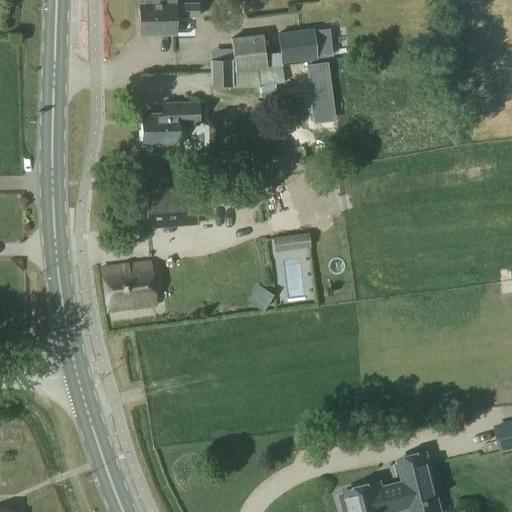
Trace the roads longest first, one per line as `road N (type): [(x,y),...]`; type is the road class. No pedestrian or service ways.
road 1 (primary): [(76,372),(52,229),(55,0)]
road 2 (primary): [(117,511),(76,372)]
